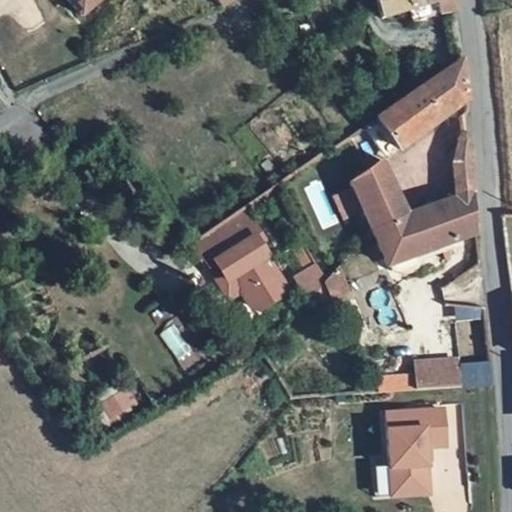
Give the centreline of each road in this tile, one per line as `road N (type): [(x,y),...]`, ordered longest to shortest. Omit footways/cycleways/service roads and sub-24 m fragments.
road 1 (tertiary): [(470,0),(511,400)]
road 2 (residential): [(263,0),(237,20),(111,68),(0,127)]
